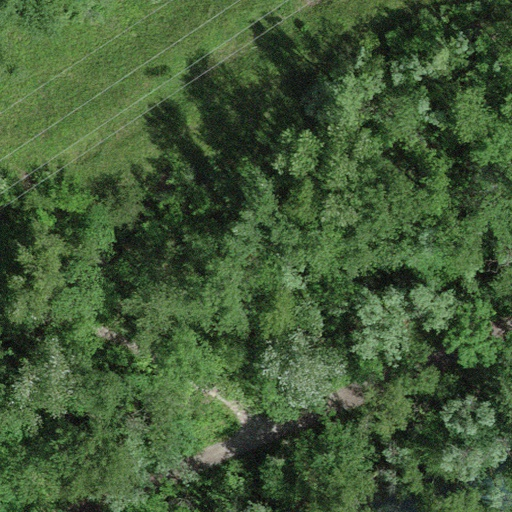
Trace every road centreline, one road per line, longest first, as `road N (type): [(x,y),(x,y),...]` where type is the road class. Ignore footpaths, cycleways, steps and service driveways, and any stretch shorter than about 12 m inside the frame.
road 1 (track): [(250,444),(511,328)]
road 2 (track): [(83,511),(250,444)]
